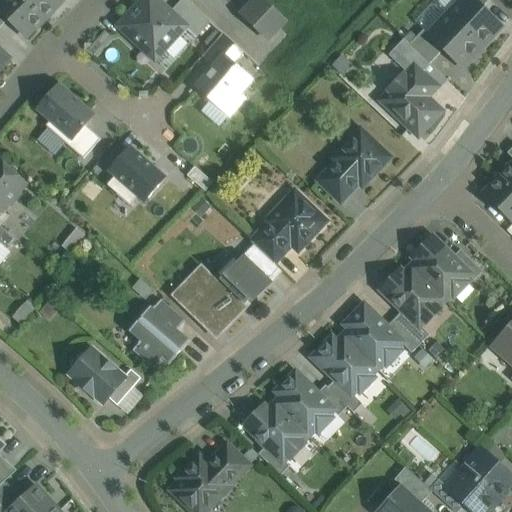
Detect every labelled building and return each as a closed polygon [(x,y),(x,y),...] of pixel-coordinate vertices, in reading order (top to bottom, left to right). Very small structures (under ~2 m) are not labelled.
[(43,20),(23,0),(0,0),(0,12),(8,21),(25,38),(43,20)] [(60,0),(23,0),(43,20),(62,1),(60,0)] [(183,26),(154,0),(144,0),(120,27),(155,60),(183,30),(183,26)] [(285,22),(261,0),(256,0),(242,15),(268,41),(285,22)] [(482,9),(472,0),(462,0),(459,4),(456,2),(446,13),(480,46),(489,38),(494,38),(499,32),(499,25),(482,9)] [(490,0),(489,0),(472,0),(482,9),(490,0)] [(0,29),(8,21),(0,12),(0,29)] [(480,46),(446,13),(435,25),(437,27),(429,36),(444,50),(460,66),(467,66),(473,60),(472,55),(480,46)] [(429,36),(424,31),(410,45),(430,65),(444,50),(429,36)] [(410,45),(404,40),(394,50),(399,55),(400,54),(421,74),(430,65),(410,45)] [(421,74),(400,54),(399,55),(394,61),(408,75),(405,79),(402,77),(389,90),(394,95),(386,105),(418,136),(440,112),(425,98),(435,87),(421,74)] [(240,72),(224,58),(197,88),(230,116),(244,101),(238,96),(251,82),(240,73),(240,77),(240,72)] [(96,116),(60,84),(36,111),(72,143),(96,116)] [(388,158),(361,132),(354,139),(349,139),(349,144),(334,160),(338,163),(358,182),(362,186),(388,158)] [(148,163),(131,147),(108,173),(125,189),(148,163)] [(0,163),(0,210),(2,212),(2,211),(9,204),(11,206),(21,195),(18,193),(25,185),(0,163)] [(166,179),(148,163),(125,189),(143,205),(166,179)] [(358,182),(338,163),(320,182),(341,201),(358,182)] [(511,166),(500,178),(511,189),(511,166)] [(511,189),(500,178),(484,195),(511,221),(511,189)] [(295,194),(268,222),(272,226),(293,245),(298,251),(325,222),(295,194)] [(2,212),(0,210),(0,226),(8,217),(2,211),(2,212)] [(58,238),(70,249),(83,234),(70,223),(58,238)] [(0,226),(0,243),(8,250),(16,241),(0,226)] [(293,245),(272,226),(265,233),(263,230),(251,243),(274,265),(293,245)] [(453,259),(432,238),(413,257),(418,262),(411,269),(444,300),(451,293),(453,296),(466,283),(463,281),(468,276),(469,275),(453,259)] [(483,272),(461,250),(453,259),(469,275),(468,276),(474,281),(483,272)] [(254,264),(244,255),(220,280),(245,305),(254,296),(258,299),(273,283),(269,280),(254,264)] [(278,271),(262,255),(254,264),(269,280),(278,271)] [(444,300),(411,269),(404,276),(400,271),(381,290),(403,311),(419,326),(424,321),(427,323),(440,310),(437,308),(444,300)] [(197,271),(173,297),(216,337),(245,306),(218,281),(213,286),(197,271)] [(185,322),(161,301),(153,310),(177,331),(185,322)] [(387,328),(364,307),(346,326),(351,330),(344,337),(377,369),(384,362),(386,365),(399,352),(396,349),(402,344),(402,343),(387,328)] [(153,310),(151,308),(130,332),(141,342),(133,351),(154,369),(162,360),(169,366),(190,342),(177,331),(153,310)] [(419,326),(403,311),(395,320),(420,345),(430,335),(419,326)] [(420,345),(395,320),(387,328),(402,343),(402,344),(412,354),(420,345)] [(511,326),(493,348),(505,359),(509,359),(511,361),(511,326)] [(377,369),(344,337),(337,344),(332,340),(314,358),(336,380),(351,395),(352,395),(357,389),(360,392),(372,379),(370,376),(377,369)] [(124,379),(92,350),(88,354),(82,355),(78,360),(78,366),(71,375),(78,381),(76,382),(93,397),(94,395),(104,403),(108,398),(125,379),(124,379)] [(125,379),(108,398),(117,406),(141,379),(131,371),(124,379),(125,379)] [(296,374),(278,393),(282,397),(276,404),(308,436),(315,429),(318,432),(330,419),(328,416),(332,412),(333,411),(317,395),(296,374)] [(351,395),(336,380),(328,388),(347,408),(353,414),(362,405),(352,395),(351,395)] [(347,408),(328,388),(326,386),(317,395),(333,411),(332,412),(338,417),(347,408)] [(276,404),(269,411),(264,407),(246,425),(267,446),(283,462),(284,461),(289,456),(291,459),(304,446),(301,443),(308,436),(276,404)] [(507,457),(483,435),(474,445),(481,451),(482,450),(499,466),(507,457)] [(0,486),(5,482),(17,471),(0,456),(0,450),(4,446),(0,442),(0,486)] [(283,462),(267,446),(259,455),(280,476),(290,467),(284,461),(283,462)] [(199,459),(181,478),(181,483),(173,491),(194,511),(205,511),(229,488),(228,487),(248,467),(228,447),(208,467),(199,459)] [(511,477),(499,466),(482,450),(481,451),(464,469),(497,499),(511,481),(511,477)] [(485,511),(497,499),(464,469),(448,488),(447,489),(465,505),(472,511),(485,511)] [(458,511),(465,505),(447,489),(448,488),(439,480),(430,490),(454,511),(458,511)] [(0,486),(0,511),(7,511),(21,500),(5,482),(0,486)] [(21,500),(7,511),(59,511),(36,486),(21,500)] [(430,511),(402,486),(378,511),(430,511)]
